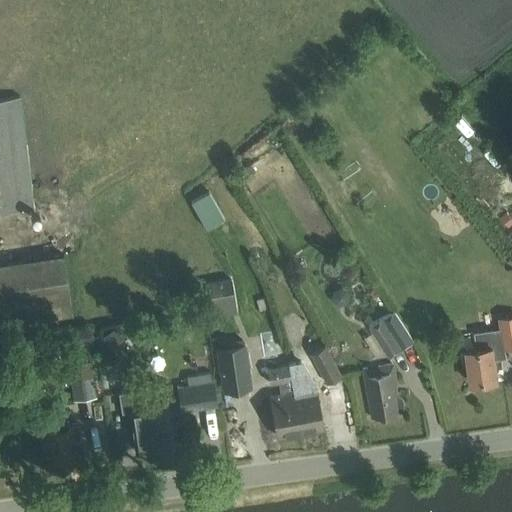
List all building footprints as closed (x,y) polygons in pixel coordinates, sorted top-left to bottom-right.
[(0,210),(32,206),(19,97),(0,99),(0,210)] [(254,171),(250,164),(231,176),(236,182),(254,171)] [(209,191),(191,202),(206,228),(224,218),(209,191)] [(473,281),(468,256),(441,262),(447,286),(473,281)] [(208,305),(234,301),(230,278),(204,282),(208,305)] [(419,303),(421,320),(452,318),(450,287),(441,288),(442,301),(419,303)] [(388,357),(400,349),(412,341),(393,311),(368,327),(388,357)] [(471,383),(498,379),(493,347),(504,345),(505,348),(511,346),(511,315),(500,317),(502,328),(475,332),(477,347),(466,349),(467,352),(463,353),(464,364),(469,364),(471,383)] [(122,338),(114,327),(100,338),(108,349),(122,338)] [(217,346),(223,390),(252,386),(245,342),(217,346)] [(326,383),(341,375),(325,345),(310,353),(326,383)] [(270,365),(291,363),(290,349),(269,351),(270,365)] [(73,401),(97,397),(91,361),(67,365),(73,401)] [(300,430),(289,377),(287,364),(267,368),(269,383),(279,381),(281,393),(270,395),(277,434),(300,430)] [(362,369),(370,418),(396,413),(396,412),(399,411),(403,407),(401,398),(396,396),(396,395),(393,395),(391,384),(396,383),(392,364),(377,366),(379,373),(368,375),(367,368),(362,369)] [(189,385),(177,387),(180,411),(216,405),(212,381),(211,371),(187,375),(189,385)] [(300,430),(300,431),(322,427),(315,386),(311,387),(309,373),(289,377),(300,430)] [(135,451),(173,445),(166,403),(152,405),(149,387),(119,392),(121,410),(128,409),(135,451)] [(72,439),(79,438),(76,425),(69,426),(67,413),(37,418),(46,466),(76,461),(72,439)]
